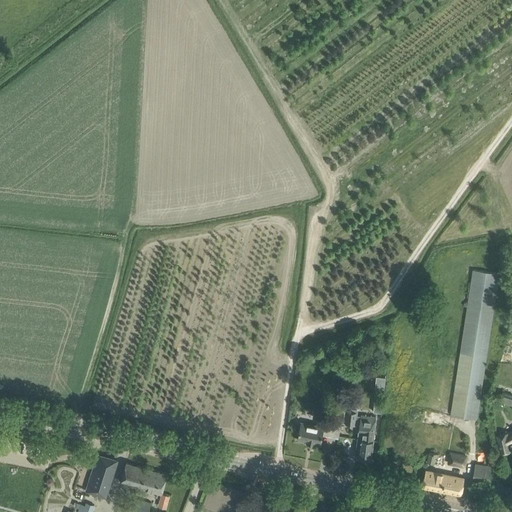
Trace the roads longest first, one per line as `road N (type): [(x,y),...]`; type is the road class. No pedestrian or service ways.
road 1 (track): [(296,338),(315,224),(330,187),(246,40)]
road 2 (tertiary): [(0,413),(305,477)]
road 3 (tertiary): [(464,511),(305,477)]
